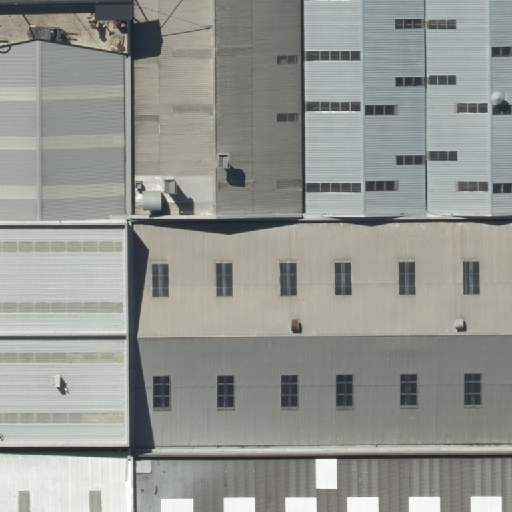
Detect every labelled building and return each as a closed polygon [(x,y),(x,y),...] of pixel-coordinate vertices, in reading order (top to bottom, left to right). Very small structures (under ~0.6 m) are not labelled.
[(300,0),(124,0),(124,221),(304,225),(300,0)] [(511,0),(300,0),(304,225),(511,222),(511,0)] [(0,452),(128,453),(124,221),(0,223),(0,452)] [(124,221),(128,453),(511,451),(511,222),(304,225),(124,221)] [(511,511),(511,451),(128,453),(128,511),(511,511)] [(0,511),(128,511),(128,453),(0,452),(0,511)]
